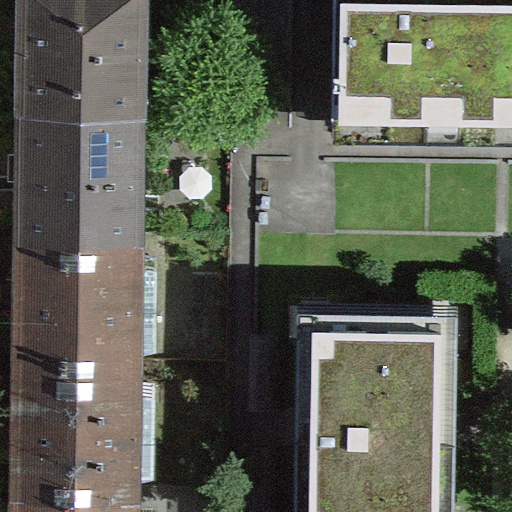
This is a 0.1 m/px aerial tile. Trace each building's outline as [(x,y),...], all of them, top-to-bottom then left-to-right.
[(22,101),(142,102),(143,0),(17,0),(19,4),(22,10),(23,10),(22,64),(21,64),(17,71),(16,77),(16,83),(18,89),(21,94),(22,94),(22,101)] [(232,0),(231,79),(232,79),(292,80),(293,0),(232,0)] [(459,127),(499,127),(499,106),(496,106),(497,0),(333,0),(331,103),(387,104),(387,125),(427,126),(428,105),(459,105),(459,127)] [(511,0),(497,0),(496,106),(499,106),(511,105),(511,0)] [(140,229),(143,102),(142,102),(22,101),(21,106),(20,106),(18,110),(15,119),(16,127),(19,135),(20,137),(21,137),(20,191),(19,191),(15,198),(14,204),(14,211),(15,216),(19,222),(19,228),(139,229),(140,229)] [(15,339),(18,344),(17,355),(137,356),(139,229),(19,228),(19,238),(18,240),(15,246),(14,253),(14,260),(16,266),(19,272),(19,277),(5,277),(5,305),(18,305),(18,313),(14,320),(13,326),(13,328),(14,337),(15,339)] [(304,356),(303,408),(303,445),(301,511),(437,511),(438,503),(446,503),(447,429),(448,355),(440,355),(441,309),(329,307),(329,335),(305,334),(304,356)] [(137,356),(17,355),(17,365),(13,373),(12,379),(12,385),(14,391),(17,397),(16,404),(4,404),(3,431),(16,432),(16,439),(13,445),(11,453),(11,459),(13,465),(16,471),(15,482),(120,483),(135,483),(137,356)] [(119,511),(120,483),(15,482),(15,489),(14,489),(10,496),(9,502),(9,508),(10,511),(119,511)]
